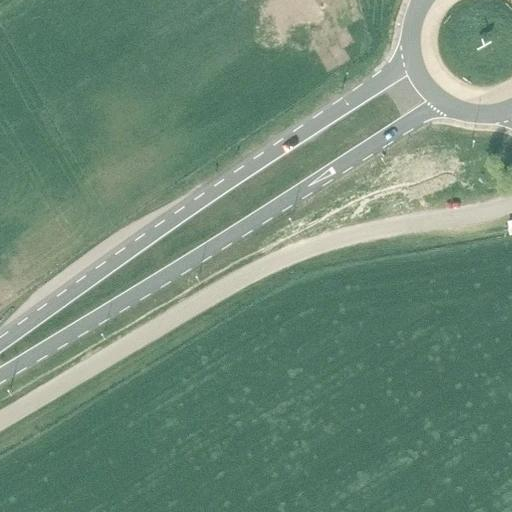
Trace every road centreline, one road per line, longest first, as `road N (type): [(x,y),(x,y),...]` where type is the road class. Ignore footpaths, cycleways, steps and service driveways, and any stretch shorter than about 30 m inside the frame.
road 1 (unclassified): [(511,202),(323,242),(264,264),(0,421)]
road 2 (primary): [(0,375),(443,105)]
road 3 (primary): [(410,60),(88,275),(0,345)]
